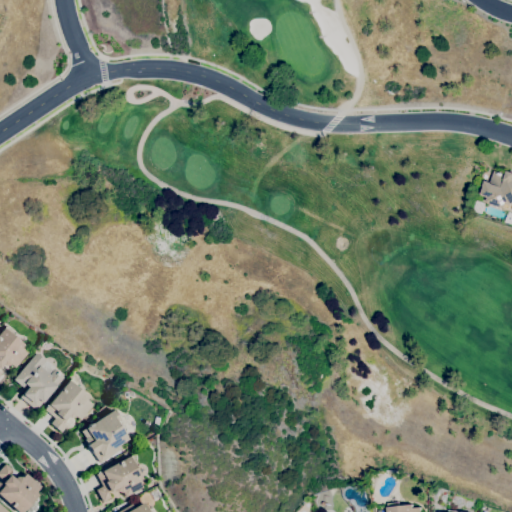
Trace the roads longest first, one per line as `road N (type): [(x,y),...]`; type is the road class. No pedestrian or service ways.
road 1 (residential): [(511,139),(434,120),(346,137),(292,127),(201,73),(87,75)]
road 2 (residential): [(0,418),(56,467),(76,511)]
